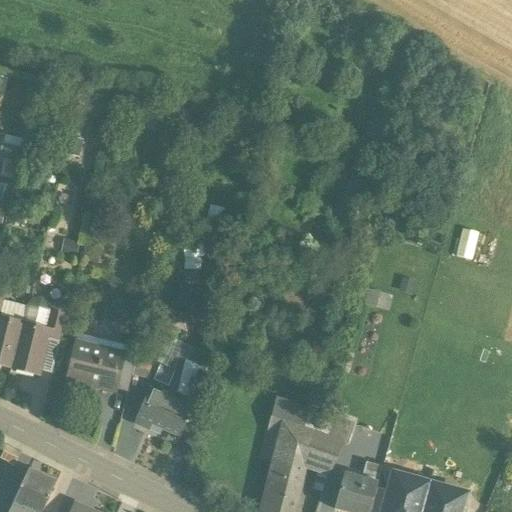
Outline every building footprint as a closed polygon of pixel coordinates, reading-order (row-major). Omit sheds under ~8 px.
[(238,134),(215,127),(209,147),(221,150),(223,145),(234,148),(238,134)] [(403,312),(381,304),(376,318),(398,326),(403,312)] [(49,314),(45,332),(46,332),(44,340),(59,343),(65,318),(49,314)] [(0,320),(0,367),(11,370),(22,326),(0,320)] [(45,332),(22,326),(11,370),(38,377),(43,359),(40,358),(44,340),(46,332),(45,332)] [(124,353),(75,342),(66,382),(115,393),(124,353)] [(153,352),(138,348),(137,352),(152,357),(153,352)] [(152,357),(137,352),(132,374),(147,378),(152,357)] [(347,358),(335,355),(331,371),(344,374),(347,358)] [(361,360),(347,358),(344,374),(357,377),(361,360)] [(185,361),(179,386),(204,393),(209,368),(185,361)] [(192,410),(149,390),(134,424),(149,431),(152,425),(180,438),(186,424),(188,424),(190,419),(189,418),(192,410)] [(331,418),(276,399),(271,418),(290,425),(327,438),(331,418)] [(290,425),(271,418),(268,431),(280,434),(266,491),(295,500),(303,467),(287,461),(294,437),(287,435),(290,425)] [(350,425),(331,418),(327,438),(344,444),(350,425)] [(327,438),(290,425),(287,435),(294,437),(287,461),(303,467),(318,472),(326,475),(329,476),(344,444),(327,438)] [(43,511),(56,485),(28,472),(9,511),(25,511),(27,510),(31,511),(43,511)] [(326,475),(318,472),(313,490),(321,492),(326,475)] [(421,511),(430,484),(393,474),(382,511),(421,511)] [(369,511),(377,484),(343,475),(334,510),(340,511),(369,511)] [(430,484),(421,511),(464,511),(469,495),(430,484)] [(291,511),(295,500),(266,491),(260,511),(291,511)]
